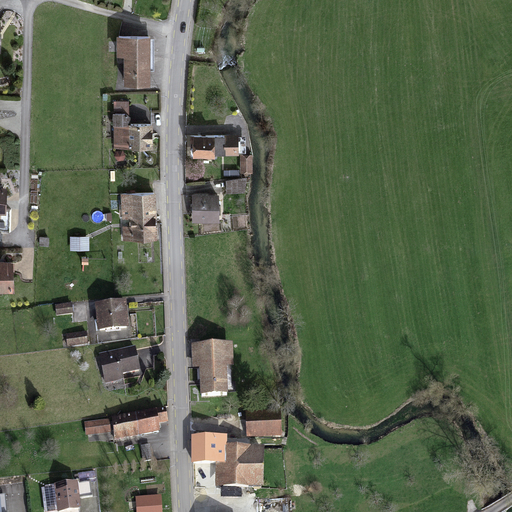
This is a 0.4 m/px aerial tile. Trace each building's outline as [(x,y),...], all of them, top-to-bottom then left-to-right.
[(128,83),(150,83),(151,38),(120,38),(120,55),(128,55),(128,83)] [(113,104),(114,115),(127,115),(127,103),(113,104)] [(114,126),(127,126),(127,115),(114,115),(114,126)] [(130,126),(130,148),(150,147),(149,125),(130,126)] [(115,148),(130,148),(130,126),(127,126),(114,126),(115,148)] [(238,136),(193,137),(193,155),(238,154),(238,136)] [(252,172),(252,157),(239,157),(239,172),(252,172)] [(243,181),(227,181),(227,195),(243,194),(243,181)] [(156,240),(155,194),(122,195),(123,216),(134,216),(134,227),(125,228),(125,241),(156,240)] [(219,196),(195,195),(194,219),(219,220),(219,196)] [(0,264),(0,292),(15,292),(14,264),(0,264)] [(124,301),(96,304),(99,330),(127,327),(124,301)] [(71,304),(56,305),(57,313),(71,312),(71,304)] [(85,332),(66,335),(68,345),(87,342),(85,332)] [(201,367),(201,395),(226,395),(226,367),(232,367),(232,345),(192,345),(192,367),(201,367)] [(136,352),(102,358),(106,384),(121,381),(121,376),(140,373),(136,352)] [(106,409),(97,410),(98,419),(107,418),(106,409)] [(281,411),(249,411),(249,434),(281,434),(281,411)] [(157,413),(113,421),(117,440),(160,432),(157,413)] [(108,420),(85,422),(86,434),(109,432),(108,420)] [(211,473),(211,484),(263,485),(263,447),(225,446),(225,438),(194,438),(194,461),(216,462),(216,473),(211,473)] [(86,494),(84,481),(52,486),(55,510),(74,507),(72,495),(86,494)] [(162,511),(161,494),(135,496),(136,511),(162,511)]
